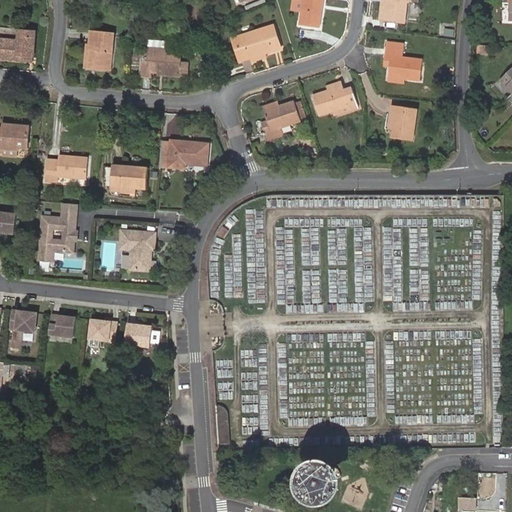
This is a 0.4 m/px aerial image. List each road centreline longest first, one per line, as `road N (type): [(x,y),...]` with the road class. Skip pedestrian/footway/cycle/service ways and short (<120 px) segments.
road 1 (residential): [(254,182),(463,178)]
road 2 (residential): [(207,508),(193,303)]
road 3 (residential): [(193,303),(0,284)]
road 4 (residential): [(223,97),(346,53),(360,0)]
road 5 (unclassified): [(463,178),(461,57),(470,0)]
road 6 (residential): [(53,86),(96,100),(184,105),(223,97)]
road 7 (residential): [(193,303),(209,217),(254,182)]
road 8 (residential): [(411,511),(433,467),(511,462)]
